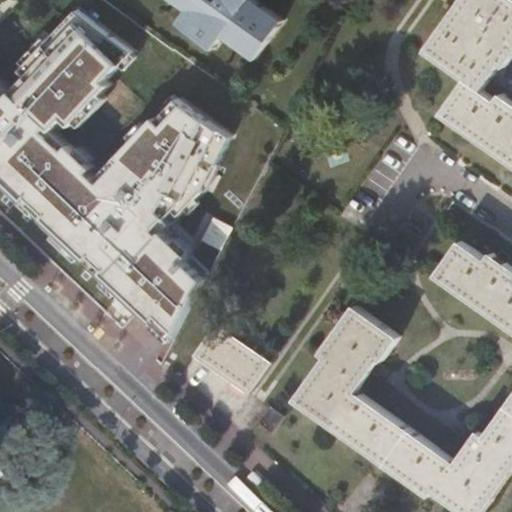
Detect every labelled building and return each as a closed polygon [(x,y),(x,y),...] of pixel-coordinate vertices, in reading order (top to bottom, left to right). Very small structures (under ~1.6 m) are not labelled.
[(191,9),(182,23),(218,49),(227,37),(258,60),(286,21),(256,0),(174,0),(178,2),(178,1),(191,9)] [(511,0),(464,0),(428,53),(468,81),(445,114),(511,162),(511,100),(502,95),(498,102),(484,92),(503,65),(508,68),(511,61),(511,0)] [(0,75),(0,177),(23,199),(25,198),(51,222),(49,224),(84,258),(87,256),(109,277),(107,279),(155,324),(158,322),(177,340),(212,273),(167,232),(206,190),(234,134),(225,130),(181,98),(161,119),(159,116),(118,158),(122,163),(102,183),(90,172),(94,167),(55,129),(66,117),(75,125),(112,84),(108,80),(136,52),(78,11),(22,72),(29,77),(16,90),(0,75)] [(181,24),(217,50),(218,49),(182,23),(181,24)] [(380,360),(396,336),(353,305),(319,352),(325,356),(294,399),(429,494),(434,487),(466,511),(479,511),(511,467),(511,267),(490,251),(485,258),(458,239),(434,274),(511,330),(511,393),(482,435),(476,431),(453,462),(354,391),(377,358),(380,360)] [(243,394),(267,362),(212,323),(190,354),(243,394)] [(270,434),(282,415),(268,405),(256,423),(270,434)]
